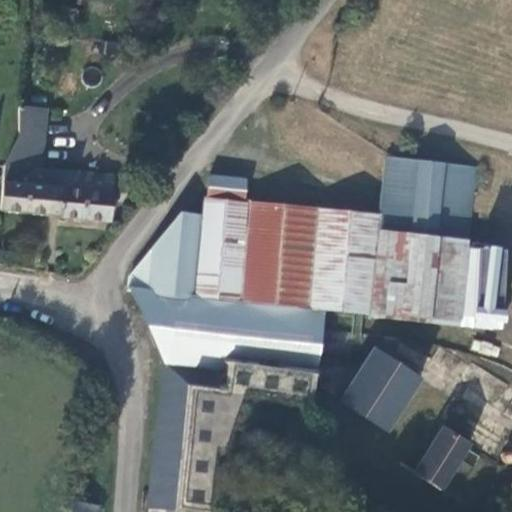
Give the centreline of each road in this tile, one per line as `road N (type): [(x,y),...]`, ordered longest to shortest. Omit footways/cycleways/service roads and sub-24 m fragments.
road 1 (unclassified): [(326,0),(88,304)]
road 2 (unclassified): [(88,304),(122,354),(130,403),(124,511)]
